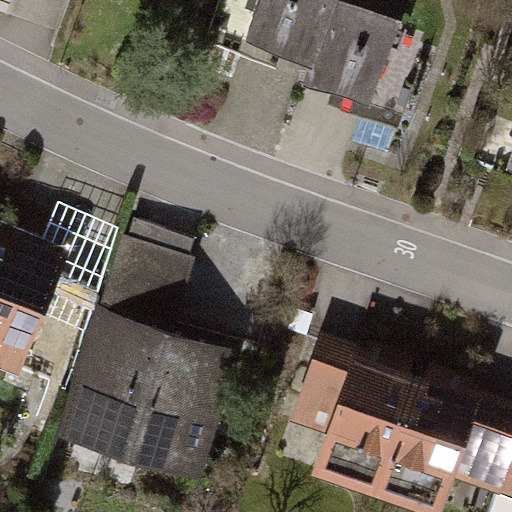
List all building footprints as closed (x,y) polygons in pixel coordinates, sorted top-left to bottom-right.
[(275,0),(258,53),(322,74),(346,0),(275,0)] [(346,0),(322,74),(314,101),(380,122),(418,5),(401,0),(346,0)] [(0,356),(25,367),(76,250),(0,216),(0,356)] [(248,363),(103,316),(65,432),(211,478),(248,363)] [(390,361),(331,341),(288,465),(424,511),(511,511),(511,403),(463,387),(390,361)]
